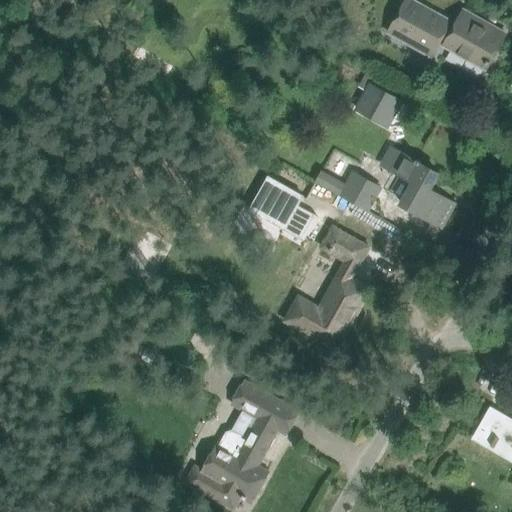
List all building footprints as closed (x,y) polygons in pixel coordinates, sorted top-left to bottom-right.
[(430,59),(435,49),(438,43),(486,69),(502,39),(475,24),(478,19),(463,10),(454,28),(448,24),(450,21),(412,0),(406,0),(387,34),(430,59)] [(369,82),(355,109),(387,127),(402,100),(369,82)] [(379,164),(413,183),(401,204),(441,226),(453,204),(429,190),(438,174),(419,164),(420,162),(390,145),(379,164)] [(368,212),(382,187),(352,170),(338,194),(368,212)] [(321,173),(316,184),(338,193),(343,182),(321,173)] [(268,176),(250,209),(285,229),(303,196),(301,195),(268,176)] [(391,252),(403,229),(370,212),(366,221),(361,218),(354,233),(391,252)] [(296,295),(283,319),(337,350),(346,333),(343,331),(368,287),(351,278),(369,247),(333,226),(321,246),(346,260),(319,308),(296,295)] [(151,289),(174,255),(144,236),(122,270),(151,289)] [(195,463),(186,480),(234,507),(240,495),(251,502),(268,472),(257,466),(278,429),(286,433),(298,412),(244,382),(232,403),(258,417),(246,438),(231,430),(227,432),(220,444),(218,443),(204,468),(195,463)] [(511,423),(492,412),(477,438),(494,448),(498,441),(511,448),(511,423)]
